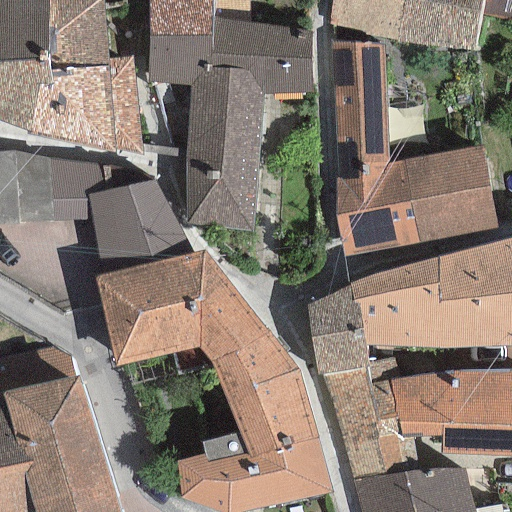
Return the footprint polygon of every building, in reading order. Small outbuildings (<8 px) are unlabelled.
[(0,122),(28,131),(39,86),(50,86),(46,0),(44,0),(0,1),(0,122)] [(46,0),(50,86),(39,86),(28,131),(27,134),(115,153),(115,149),(141,154),(132,58),(107,60),(102,0),(46,0)] [(147,0),(147,84),(189,84),(210,87),(212,19),(211,0),(147,0)] [(247,0),(211,0),(212,19),(248,24),(247,0)] [(332,0),(328,24),(366,31),(364,35),(473,53),(480,15),(482,0),(332,0)] [(511,0),(482,0),(480,15),(511,21),(511,0)] [(248,24),(212,19),(210,87),(189,84),(184,154),(184,224),(252,233),(263,95),(311,93),(313,32),(248,24)] [(382,45),(329,42),(333,211),(343,258),(496,228),(482,146),(387,163),(382,45)] [(13,152),(0,153),(0,225),(51,222),(48,160),(13,152)] [(100,166),(48,160),(51,222),(91,220),(88,195),(104,191),(100,166)] [(88,195),(91,220),(101,276),(193,254),(153,180),(104,191),(88,195)] [(511,238),(437,258),(438,303),(439,348),(486,346),(511,346),(511,238)] [(210,362),(223,396),(299,370),(202,251),(193,254),(101,276),(93,278),(114,366),(197,347),(210,362)] [(438,303),(437,258),(374,275),(348,284),(349,286),(351,303),(361,303),(365,347),(439,348),(438,303)] [(351,303),(349,286),(305,305),(317,376),(322,375),(368,366),(367,362),(365,347),(361,303),(351,303)] [(394,358),(367,362),(368,366),(322,375),(352,481),(418,470),(411,436),(400,437),(389,381),(399,380),(394,358)] [(246,511),(331,492),(299,370),(223,396),(249,455),(244,455),(205,462),(203,456),(175,461),(181,498),(216,511),(246,511)] [(399,380),(389,381),(400,437),(411,436),(441,434),(440,454),(511,457),(511,371),(453,371),(399,380)] [(120,511),(78,376),(2,393),(3,397),(33,511),(120,511)] [(0,511),(33,511),(3,397),(0,397),(0,511)] [(474,511),(464,469),(418,470),(352,481),(359,511),(474,511)]
